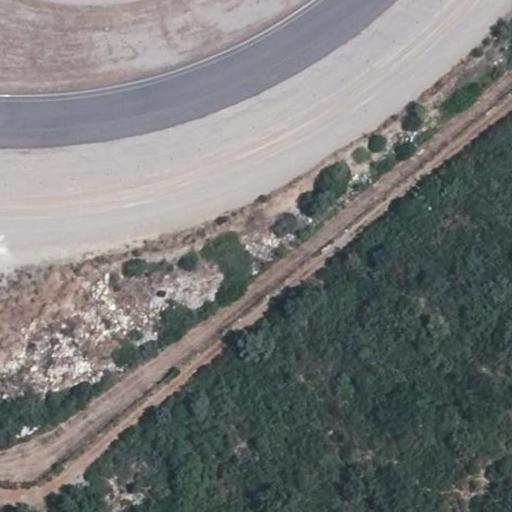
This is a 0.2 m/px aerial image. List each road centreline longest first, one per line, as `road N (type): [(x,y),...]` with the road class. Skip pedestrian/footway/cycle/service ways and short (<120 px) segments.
road 1 (track): [(511,79),(77,437),(23,471),(0,470)]
road 2 (track): [(0,221),(126,211),(242,185),(316,142),(415,67),(481,0)]
